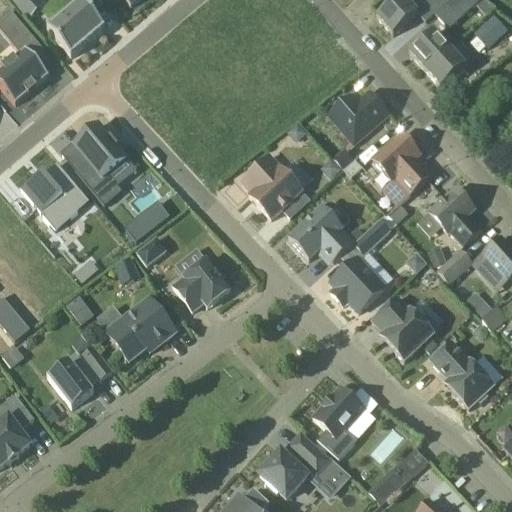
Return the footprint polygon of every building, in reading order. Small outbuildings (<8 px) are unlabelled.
[(35,0),(9,0),(26,19),(41,6),(35,0)] [(48,33),(71,61),(104,32),(91,17),(102,7),(96,0),(74,0),(79,6),(48,33)] [(118,0),(128,12),(142,0),(118,0)] [(393,39),(417,17),(426,9),(416,0),(399,0),(376,21),(393,39)] [(448,32),(484,2),(480,0),(454,0),(435,17),(448,32)] [(50,60),(48,58),(10,14),(0,22),(0,33),(16,52),(20,57),(0,74),(0,90),(15,108),(17,107),(16,107),(28,98),(29,99),(30,98),(28,96),(35,91),(36,92),(37,91),(36,90),(47,81),(48,81),(49,80),(43,73),(39,69),(48,61),(50,60)] [(508,35),(494,20),(475,37),(489,53),(508,35)] [(409,57),(425,74),(449,52),(433,35),(409,57)] [(449,52),(425,74),(441,92),(474,62),(458,44),(449,52)] [(387,118),(368,96),(356,107),(350,100),(328,119),(352,147),(353,148),(354,147),(360,142),(387,118)] [(287,136),(297,147),(307,138),(297,127),(287,136)] [(135,173),(108,138),(83,158),(95,174),(84,182),(114,218),(129,207),(115,188),(135,173)] [(397,211),(409,200),(432,179),(416,162),(419,159),(400,139),(372,164),(391,185),(382,194),(397,211)] [(332,162),(342,174),(354,164),(346,154),(344,152),(342,154),(332,162)] [(270,224),(301,195),(269,160),(242,185),(252,197),(249,200),(270,224)] [(350,182),(362,172),(355,164),(343,174),(350,182)] [(42,185),(26,199),(47,224),(46,225),(58,239),(95,208),(65,173),(46,189),(42,185)] [(468,226),(464,222),(474,214),(455,193),(428,217),(447,238),(449,236),(463,251),(480,235),(471,224),(468,226)] [(333,267),(339,261),(340,261),(364,238),(357,231),(347,240),(341,234),(342,233),(322,211),(288,242),(308,264),(320,253),(333,267)] [(0,213),(0,289),(18,274),(10,265),(30,249),(0,213)] [(379,224),(364,238),(340,261),(348,269),(329,287),(335,293),(330,297),(342,311),(347,306),(358,317),(385,292),(359,265),(390,235),(379,224)] [(146,269),(166,254),(156,240),(136,256),(146,269)] [(498,278),(506,287),(511,281),(511,255),(499,241),(481,258),(471,268),(488,287),(498,278)] [(441,254),(427,260),(432,270),(445,265),(441,254)] [(447,288),(471,266),(460,254),(436,276),(447,288)] [(417,277),(426,268),(416,257),(405,267),(416,278),(417,277)] [(133,263),(114,271),(122,289),(141,281),(133,263)] [(207,312),(230,295),(206,264),(183,281),(183,282),(172,291),(192,316),(203,307),(207,312)] [(77,327),(91,321),(80,299),(67,305),(77,327)] [(0,301),(0,334),(12,349),(27,337),(0,301)] [(160,349),(176,337),(149,302),(105,336),(129,367),(157,345),(160,349)] [(408,313),(397,302),(371,326),(382,338),(379,340),(404,366),(433,339),(409,313),(408,313)] [(484,305),(474,313),(484,324),(493,315),(484,305)] [(491,336),(505,324),(496,313),(482,327),(491,336)] [(70,344),(78,356),(88,349),(80,337),(70,344)] [(468,365),(450,346),(429,366),(447,384),(443,387),(468,414),(477,406),(479,408),(487,401),(485,398),(493,390),(469,364),(468,365)] [(113,376),(93,350),(80,360),(85,367),(77,373),(69,364),(47,381),(71,412),(94,395),(88,388),(97,382),(100,386),(113,376)] [(244,391),(254,402),(266,391),(255,380),(244,391)] [(364,413),(340,391),(330,402),(322,410),(323,410),(312,422),(325,434),(317,444),(339,464),(357,444),(345,433),(364,413)] [(9,468),(19,461),(17,459),(30,449),(20,436),(34,424),(15,399),(0,410),(0,420),(3,424),(0,426),(0,471),(7,466),(9,468)] [(327,466),(300,441),(289,453),(283,459),(280,456),(259,479),(285,503),(306,480),(311,474),(316,478),(327,466)] [(405,487),(427,466),(415,453),(393,474),(405,487)] [(327,466),(320,474),(340,492),(350,481),(330,463),(327,466)] [(267,511),(269,510),(253,496),(243,506),(240,503),(242,500),(241,499),(229,511),(267,511)]
